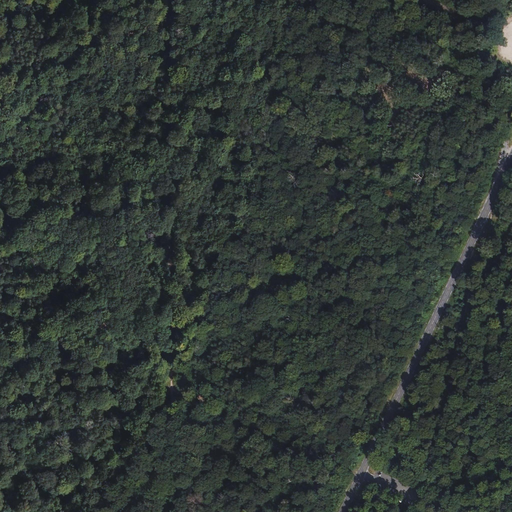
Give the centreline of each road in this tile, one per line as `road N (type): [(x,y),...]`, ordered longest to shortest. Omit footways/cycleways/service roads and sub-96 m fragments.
road 1 (track): [(170,389),(511,47)]
road 2 (track): [(170,389),(165,0)]
road 3 (secondary): [(341,511),(505,167)]
road 4 (track): [(418,511),(505,167)]
road 5 (track): [(170,389),(359,473)]
road 6 (track): [(0,312),(170,389)]
road 7 (track): [(44,511),(170,389)]
road 8 (motorway): [(511,489),(369,511)]
road 9 (track): [(170,511),(170,389)]
